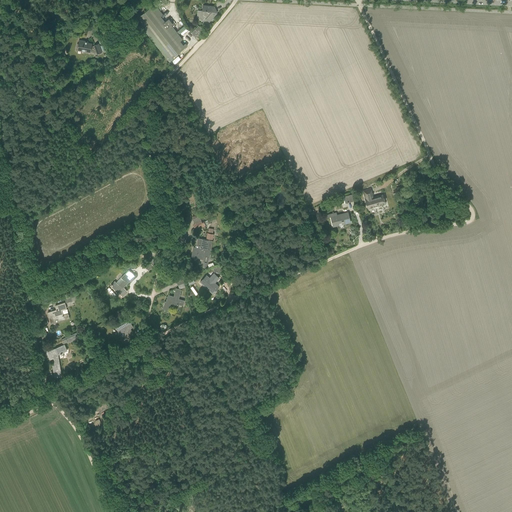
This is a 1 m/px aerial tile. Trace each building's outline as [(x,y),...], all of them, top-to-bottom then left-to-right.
[(135,19),(139,23),(169,61),(188,46),(186,44),(184,46),(180,42),(183,40),(177,32),(179,31),(178,30),(180,28),(179,28),(175,31),(173,28),(176,26),(173,22),(172,23),(169,19),(165,22),(160,16),(163,15),(154,4),(135,19)] [(205,18),(209,22),(217,13),(214,7),(203,5),(202,11),(197,11),(197,17),(201,15),(204,18),(205,18)] [(198,33),(202,29),(198,26),(194,30),(191,33),(195,38),(199,34),(198,33)] [(84,51),(90,52),(93,52),(96,51),(97,54),(101,52),(99,45),(94,45),(94,46),(93,47),(91,46),(91,44),(85,43),(85,42),(79,40),(78,45),(77,44),(76,48),(77,48),(77,49),(84,50),(84,51)] [(363,191),(366,199),(368,209),(378,206),(383,204),(382,202),(385,201),(383,194),(373,197),(371,188),(363,191)] [(340,197),(341,204),(353,201),(351,194),(340,197)] [(325,215),(326,218),(330,217),(333,227),(347,223),(350,222),(348,212),(337,215),(336,212),(325,215)] [(192,256),(197,257),(200,258),(201,255),(205,256),(205,255),(209,256),(210,251),(206,251),(208,240),(198,238),(197,242),(200,243),(199,249),(193,248),(192,253),(192,256)] [(144,266),(148,270),(153,266),(149,262),(144,266)] [(212,269),(214,273),(215,275),(218,273),(219,274),(222,272),(220,266),(212,269)] [(123,290),(124,289),(123,288),(134,276),(128,270),(121,277),(123,280),(118,285),(114,281),(110,285),(118,293),(122,296),(126,293),(123,290)] [(200,282),(209,290),(212,294),(219,287),(216,284),(215,286),(213,284),(219,278),(215,275),(211,280),(207,276),(205,279),(204,278),(200,282)] [(163,309),(168,310),(170,303),(177,305),(176,305),(177,306),(178,304),(183,306),(184,301),(178,299),(181,290),(176,288),(174,297),(171,296),(171,297),(168,297),(166,302),(165,301),(163,309)] [(48,313),(51,324),(55,322),(54,319),(58,318),(58,320),(64,319),(64,320),(69,318),(68,313),(63,315),(62,310),(66,308),(64,303),(55,306),(56,310),(48,313)] [(130,336),(133,334),(129,326),(131,325),(129,321),(116,328),(118,332),(121,330),(125,338),(122,339),(125,343),(132,339),(130,336)] [(62,341),(63,344),(67,342),(68,343),(77,339),(75,335),(62,341)] [(51,358),(53,357),(55,371),(53,371),(54,378),(61,377),(58,355),(67,350),(64,344),(48,352),(51,358)] [(97,408),(99,412),(110,407),(107,401),(104,403),(104,404),(97,408)]
